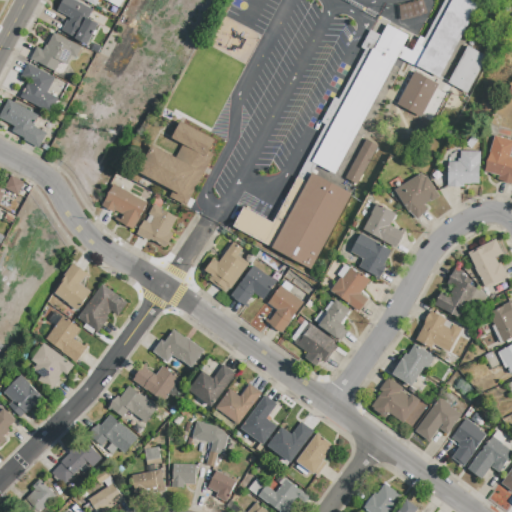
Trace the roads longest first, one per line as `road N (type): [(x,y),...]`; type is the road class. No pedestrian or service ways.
road 1 (residential): [(0,152),(53,186),(87,237),(167,287),(466,511)]
road 2 (residential): [(333,410),(449,237),(491,215),(511,224)]
road 3 (residential): [(0,484),(122,348)]
